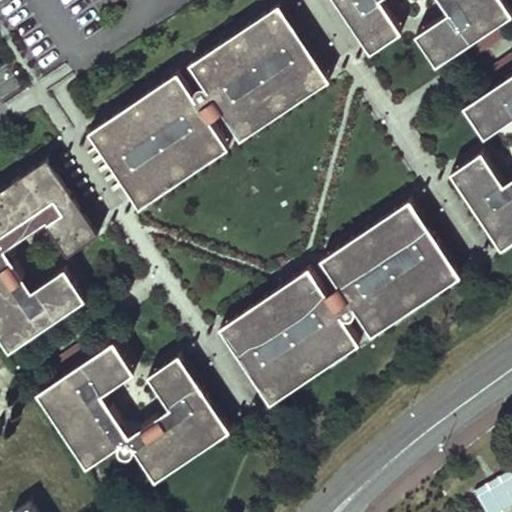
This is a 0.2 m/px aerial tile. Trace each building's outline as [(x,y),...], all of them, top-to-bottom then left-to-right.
[(237,126),(326,65),(282,0),(276,0),(191,57),(207,80),(202,81),(198,83),(196,89),(181,64),(91,124),(142,201),(230,142),(213,115),(225,107),(237,126)] [(445,0),(449,6),(418,28),(438,59),(511,9),(511,5),(508,0),(341,0),(373,47),(404,26),(386,0),(445,0)] [(326,65),(237,126),(243,134),(332,74),(326,65)] [(511,67),(466,99),(487,130),(511,113),(511,172),(505,177),(484,145),(453,165),(505,242),(511,237),(511,67)] [(101,228),(49,152),(0,184),(0,326),(12,344),(88,293),(66,261),(34,283),(15,255),(20,234),(48,216),(70,249),(101,228)] [(463,270),(412,192),(322,252),(340,279),(328,287),(311,260),(223,320),(274,397),(362,338),(346,314),(352,314),(356,311),(357,305),(374,330),(463,270)] [(233,424),(181,347),(150,368),(172,401),(144,421),(124,417),(105,387),(136,366),(116,334),(41,385),(89,461),(124,438),(129,445),(135,440),(159,474),(233,424)] [(511,465),(473,487),(486,511),(496,511),(511,503),(511,465)] [(39,511),(32,500),(14,511),(39,511)]
